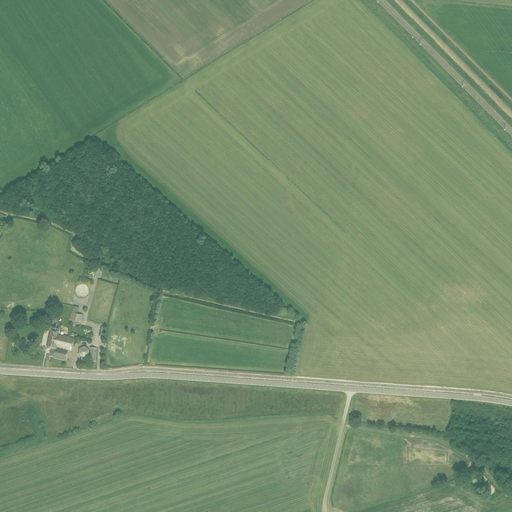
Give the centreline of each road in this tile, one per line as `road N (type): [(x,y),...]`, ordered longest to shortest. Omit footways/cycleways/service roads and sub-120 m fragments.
road 1 (tertiary): [(511,404),(0,372)]
road 2 (unknown): [(351,389),(322,511)]
